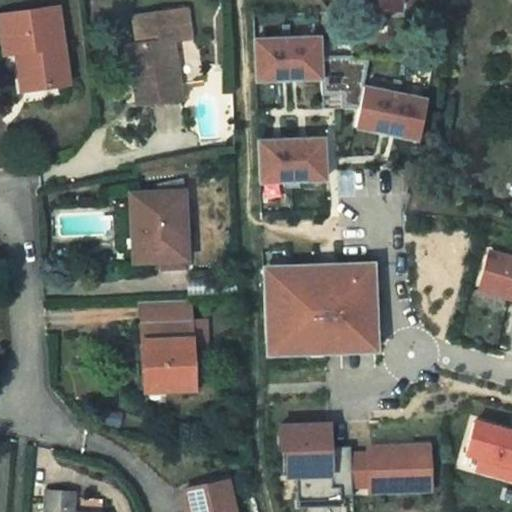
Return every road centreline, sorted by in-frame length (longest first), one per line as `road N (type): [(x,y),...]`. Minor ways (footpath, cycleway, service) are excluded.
road 1 (residential): [(0,415),(44,425),(35,190)]
road 2 (residential): [(414,349),(389,240),(350,237)]
